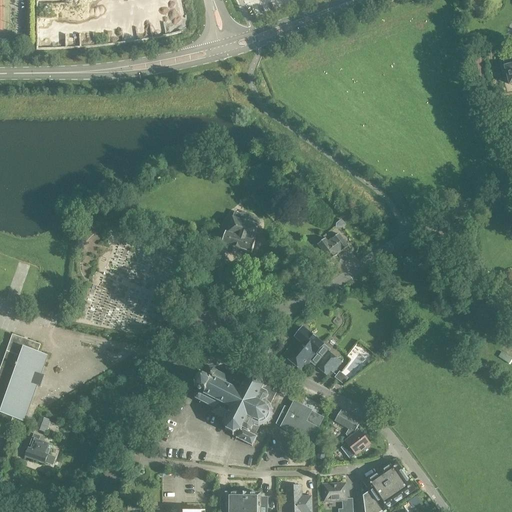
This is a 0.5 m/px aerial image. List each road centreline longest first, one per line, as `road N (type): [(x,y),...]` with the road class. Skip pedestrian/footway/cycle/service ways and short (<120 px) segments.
road 1 (unclassified): [(205,319),(308,301),(408,234),(511,191)]
road 2 (residential): [(0,501),(60,342),(78,336),(170,359)]
road 3 (unclassified): [(400,448),(365,414),(224,339),(205,319)]
road 4 (residential): [(122,458),(248,474),(315,473)]
